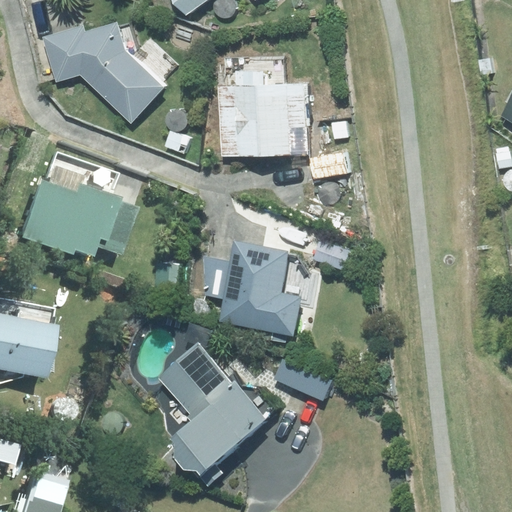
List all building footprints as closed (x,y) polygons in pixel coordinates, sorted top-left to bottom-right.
[(180,0),(187,10),(203,0),(180,0)] [(86,22),(44,35),(58,79),(82,72),(133,120),(168,83),(128,45),(120,18),(88,27),(86,22)] [(200,25),(181,20),(176,39),(195,45),(200,25)] [(267,66),(238,67),(239,80),(222,81),(225,153),(295,149),(293,123),(311,123),(309,77),(268,78),(267,66)] [(511,97),(503,112),(511,118),(511,97)] [(332,121),(335,137),(349,134),(347,119),(332,121)] [(192,136),(172,128),(166,145),(186,152),(192,136)] [(346,148),(311,155),(316,176),(350,169),(346,148)] [(511,150),(499,151),(501,166),(511,165),(511,150)] [(108,198),(109,196),(72,183),(68,191),(32,178),(11,235),(61,253),(63,247),(82,254),(86,244),(111,253),(129,206),(108,198)] [(352,249),(322,236),(314,257),(344,269),(352,249)] [(206,293),(226,297),(222,318),(273,327),(272,336),(288,338),(289,331),(296,332),(303,292),(282,289),(289,248),(236,238),(232,258),(204,253),(206,293)] [(183,267),(172,267),(172,281),(183,280),(183,267)] [(0,369),(32,376),(43,322),(0,313),(0,369)] [(193,409),(188,412),(193,417),(176,433),(179,436),(178,452),(187,462),(201,462),(206,468),(268,411),(234,373),(232,375),(200,340),(162,375),(193,409)] [(84,385),(69,381),(66,394),(81,398),(84,385)] [(58,483),(26,474),(20,496),(19,496),(14,511),(58,511),(59,511),(51,509),(58,483)] [(126,484),(113,479),(103,504),(117,509),(126,484)]
